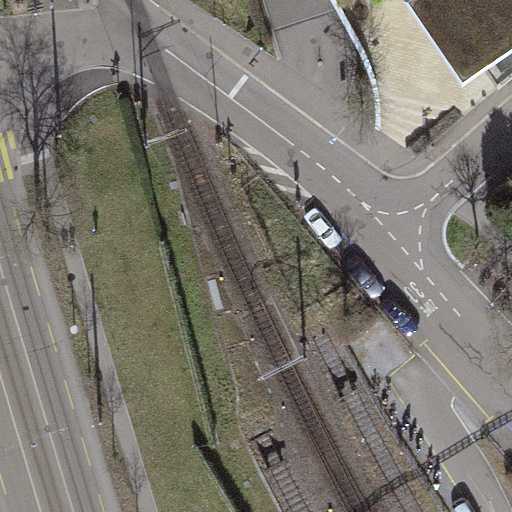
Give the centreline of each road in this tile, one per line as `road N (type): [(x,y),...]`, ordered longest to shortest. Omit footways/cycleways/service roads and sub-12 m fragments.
road 1 (residential): [(387,228),(309,157),(119,15)]
road 2 (unclassified): [(0,263),(74,511)]
road 3 (residential): [(511,369),(387,228)]
road 4 (residential): [(511,122),(387,228)]
road 5 (residential): [(0,47),(119,15)]
